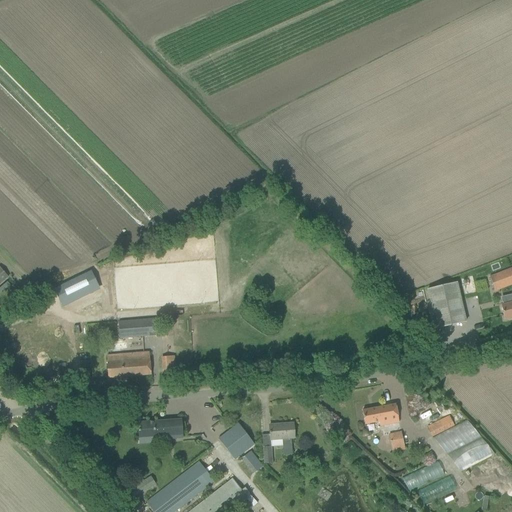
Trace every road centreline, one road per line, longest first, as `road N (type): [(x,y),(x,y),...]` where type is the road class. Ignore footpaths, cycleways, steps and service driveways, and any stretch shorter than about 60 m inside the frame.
road 1 (unclassified): [(17,413),(405,373),(511,344)]
road 2 (unclassified): [(115,511),(17,413)]
